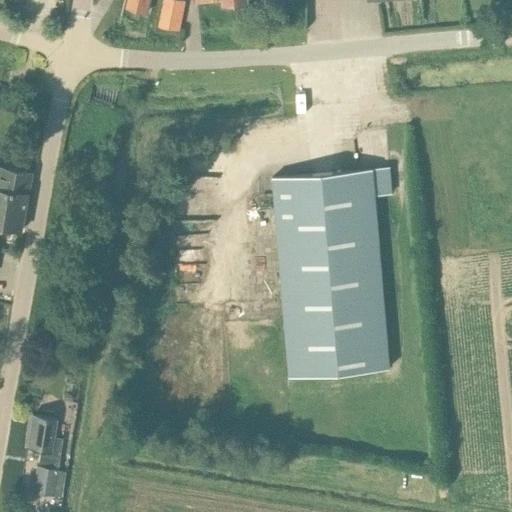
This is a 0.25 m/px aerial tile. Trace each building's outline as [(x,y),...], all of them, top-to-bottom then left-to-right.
[(126,0),(125,8),(146,13),(148,13),(150,0),(126,0)] [(0,226),(22,230),(32,172),(0,166),(0,226)] [(396,204),(393,166),(373,168),(376,206),(396,204)] [(273,176),(274,196),(289,376),(389,367),(372,168),(273,176)] [(31,490),(59,495),(60,495),(63,479),(53,477),(60,437),(52,436),(55,418),(32,414),(27,446),(39,448),(36,465),(31,490)]
